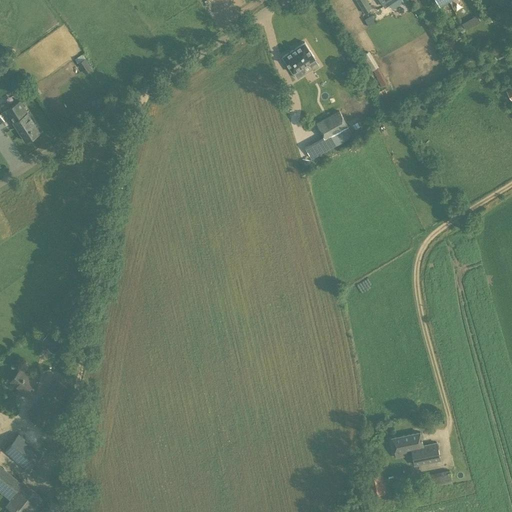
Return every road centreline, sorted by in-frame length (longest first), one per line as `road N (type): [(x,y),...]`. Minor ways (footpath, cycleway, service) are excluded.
road 1 (track): [(139,93),(58,456)]
road 2 (unclassified): [(0,185),(283,0)]
road 3 (track): [(444,433),(414,279),(419,255),(445,223),(511,184)]
